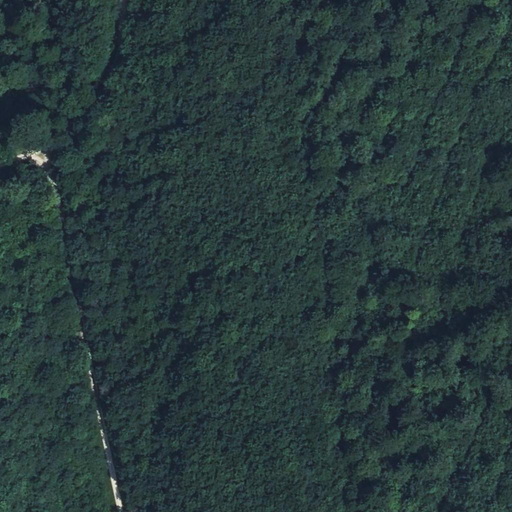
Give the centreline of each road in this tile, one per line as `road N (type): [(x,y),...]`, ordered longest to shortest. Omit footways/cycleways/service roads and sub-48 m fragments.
road 1 (track): [(40,152),(120,511)]
road 2 (track): [(0,163),(40,152),(96,100),(112,75),(116,0)]
